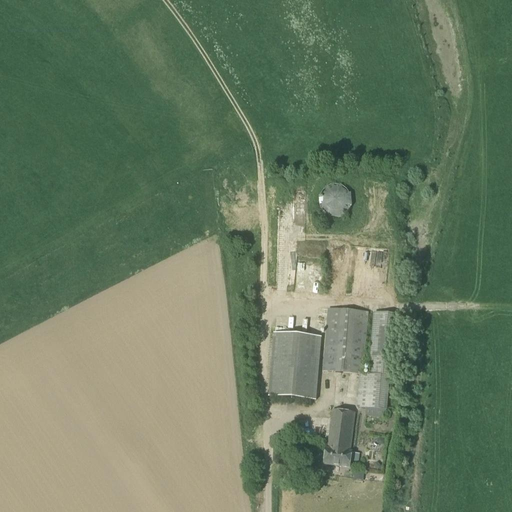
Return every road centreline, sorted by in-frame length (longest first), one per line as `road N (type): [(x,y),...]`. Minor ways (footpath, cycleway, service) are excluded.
road 1 (track): [(260,165),(267,412)]
road 2 (track): [(260,165),(244,121),(163,0)]
